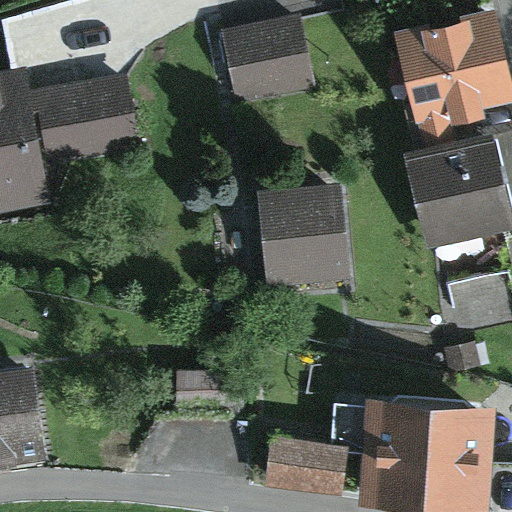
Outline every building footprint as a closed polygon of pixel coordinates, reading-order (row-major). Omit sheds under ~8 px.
[(511,94),(493,10),(394,32),(421,151),(455,143),(452,127),(485,120),(482,110),(511,103),(511,94)] [(298,17),(220,32),(233,101),(311,86),(298,17)] [(28,46),(0,51),(0,203),(58,194),(51,155),(147,139),(135,67),(35,84),(28,46)] [(511,224),(494,138),(405,156),(425,248),(511,229),(511,224)] [(341,183),(257,192),(266,287),(351,278),(341,183)] [(448,348),(452,372),(481,367),(477,343),(448,348)] [(35,367),(0,372),(0,469),(49,462),(35,367)] [(238,371),(178,373),(179,411),(239,409),(238,371)] [(369,397),(355,506),(405,511),(485,511),(497,412),(369,397)] [(270,438),(264,486),(342,495),(348,447),(270,438)]
